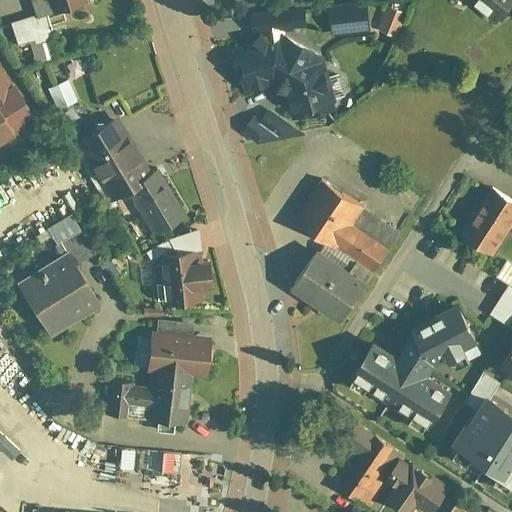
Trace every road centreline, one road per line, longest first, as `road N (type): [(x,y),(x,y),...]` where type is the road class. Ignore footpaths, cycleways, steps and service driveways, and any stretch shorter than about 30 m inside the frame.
road 1 (residential): [(511,73),(322,384),(265,397)]
road 2 (residential): [(265,397),(244,255),(167,0)]
